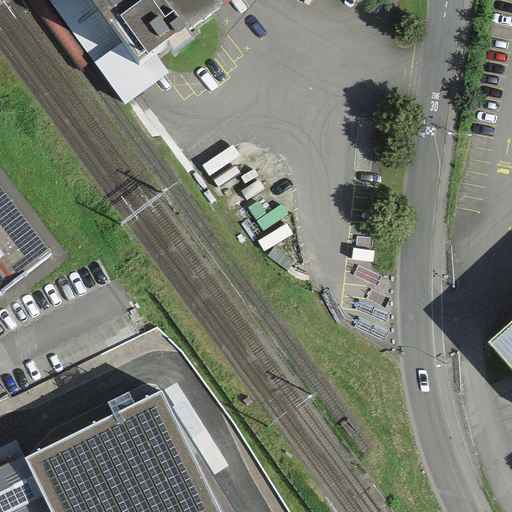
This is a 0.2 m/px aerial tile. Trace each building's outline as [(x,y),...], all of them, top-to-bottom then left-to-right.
[(210,16),(198,0),(86,0),(135,69),(210,16)] [(0,190),(0,293),(49,256),(0,190)] [(511,333),(494,350),(511,371),(511,333)] [(236,511),(162,390),(25,457),(46,501),(51,511),(236,511)] [(25,457),(0,469),(0,511),(38,511),(35,506),(46,501),(25,457)]
